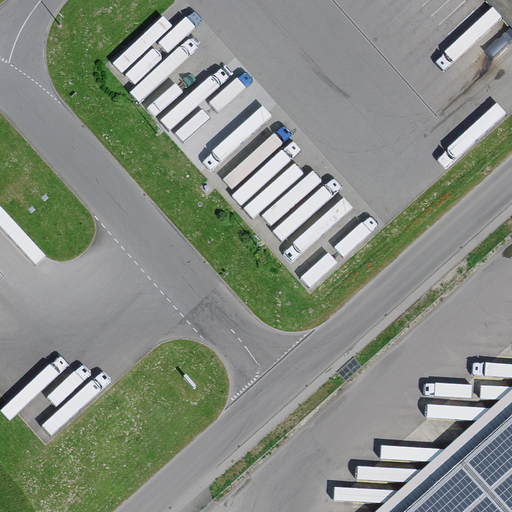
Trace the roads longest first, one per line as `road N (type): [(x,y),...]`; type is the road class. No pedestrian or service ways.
road 1 (tertiary): [(511,180),(145,511)]
road 2 (unknown): [(511,309),(317,477),(307,511)]
